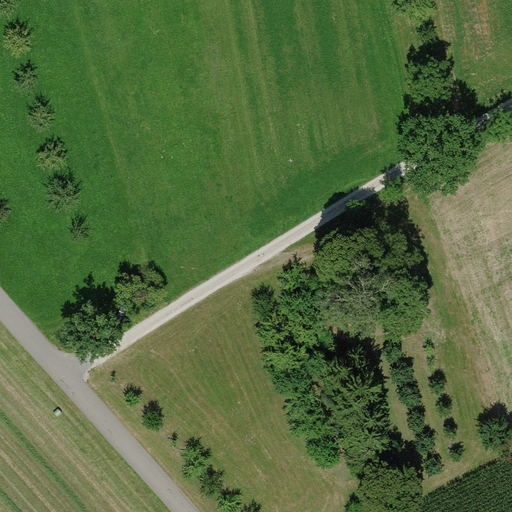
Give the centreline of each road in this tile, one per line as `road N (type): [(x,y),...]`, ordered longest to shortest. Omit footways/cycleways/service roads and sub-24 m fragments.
road 1 (track): [(511,110),(78,372)]
road 2 (unclassified): [(0,287),(196,511)]
